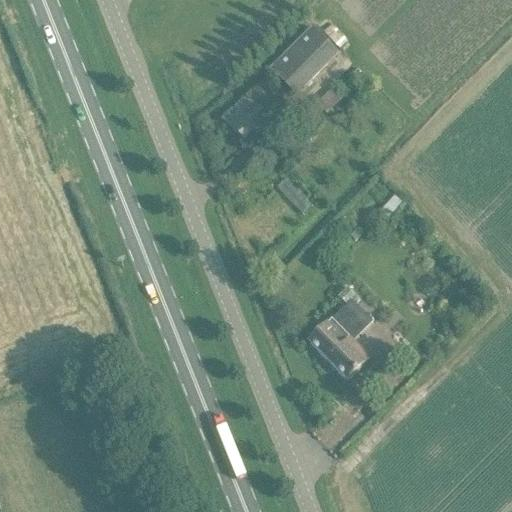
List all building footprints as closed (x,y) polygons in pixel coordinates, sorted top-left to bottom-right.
[(339,51),(340,50),(348,43),(328,22),(320,30),(339,51)] [(295,97),(337,55),(313,31),(271,73),(295,97)] [(357,70),(351,77),(364,90),(370,84),(357,70)] [(247,146),(286,106),(263,82),(223,122),(247,146)] [(345,98),(335,87),(317,105),(326,116),(345,98)] [(313,110),(304,118),(314,129),(323,121),(313,110)] [(305,143),(314,136),(305,127),(297,134),(305,143)] [(276,191),(302,218),(313,208),(287,180),(276,191)] [(354,344),(373,324),(352,303),(310,345),(348,383),(370,361),(354,344)]
